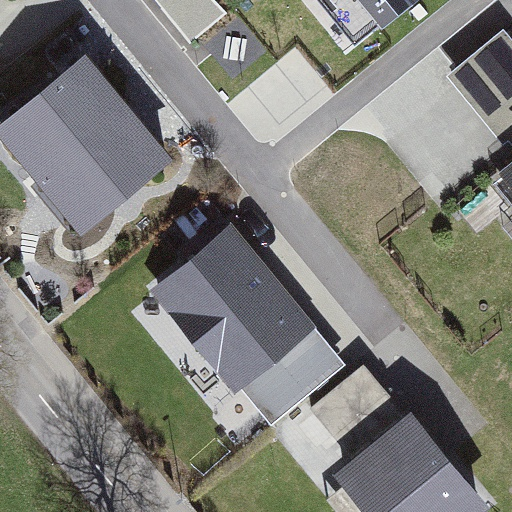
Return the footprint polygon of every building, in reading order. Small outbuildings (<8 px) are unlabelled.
[(360,0),(384,28),(418,0),(360,0)] [(511,41),(504,31),(448,76),(511,155),(511,161),(493,177),(511,200),(511,41)] [(87,55),(0,125),(0,136),(80,234),(172,159),(87,55)] [(397,150),(437,118),(407,80),(367,112),(397,150)] [(100,281),(145,240),(128,221),(82,262),(100,281)] [(307,325),(229,231),(158,290),(236,384),(307,325)] [(487,511),(490,510),(410,415),(335,478),(363,511),(487,511)]
